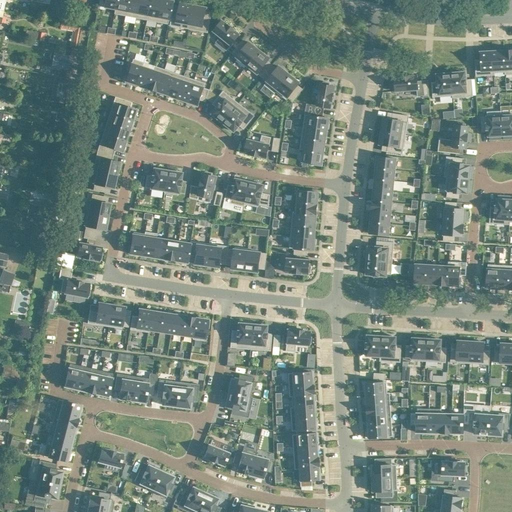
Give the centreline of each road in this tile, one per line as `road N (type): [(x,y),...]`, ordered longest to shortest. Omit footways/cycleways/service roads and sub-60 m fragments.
road 1 (residential): [(227,293),(109,273),(133,153)]
road 2 (residential): [(345,503),(250,495),(185,468)]
road 3 (residential): [(362,79),(314,68),(262,26),(257,0)]
road 4 (residential): [(336,305),(344,446)]
road 5 (residential): [(511,19),(374,13)]
road 6 (residential): [(469,312),(336,305)]
road 7 (residential): [(473,444),(344,446)]
road 8 (residential): [(227,293),(204,418)]
road 9 (residential): [(469,312),(479,186)]
road 10 (residential): [(344,184),(336,305)]
